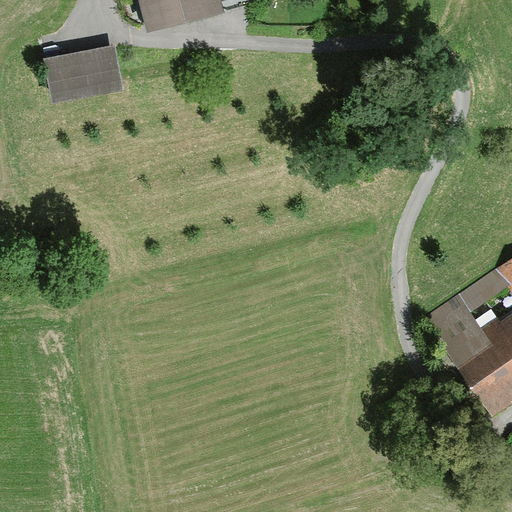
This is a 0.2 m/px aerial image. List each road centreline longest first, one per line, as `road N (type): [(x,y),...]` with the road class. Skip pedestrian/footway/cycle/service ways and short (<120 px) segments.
road 1 (residential): [(94,0),(118,37),(142,42),(418,42),(455,61),(458,103),(398,230),(393,277),(404,330),(431,384),(511,486)]
road 2 (track): [(258,511),(340,488),(469,431)]
